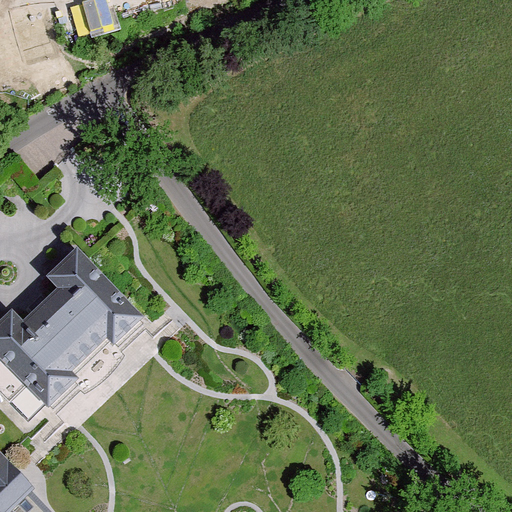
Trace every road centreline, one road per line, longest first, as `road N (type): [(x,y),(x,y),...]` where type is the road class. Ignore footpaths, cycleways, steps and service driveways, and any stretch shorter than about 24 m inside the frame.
road 1 (residential): [(473,511),(401,450),(251,287),(103,88)]
road 2 (residential): [(289,0),(103,88)]
road 3 (residential): [(103,88),(0,150)]
